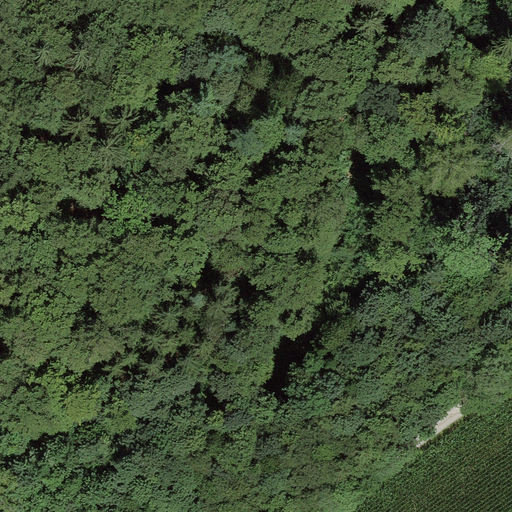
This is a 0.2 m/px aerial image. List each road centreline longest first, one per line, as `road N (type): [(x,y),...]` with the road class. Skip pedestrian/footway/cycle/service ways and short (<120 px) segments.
road 1 (track): [(0,390),(112,251),(192,0)]
road 2 (track): [(511,380),(325,511)]
